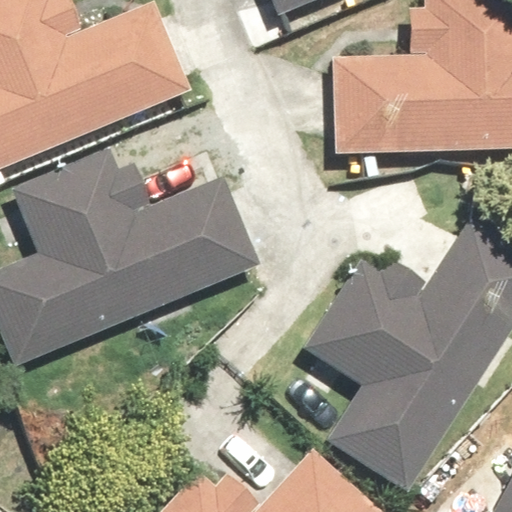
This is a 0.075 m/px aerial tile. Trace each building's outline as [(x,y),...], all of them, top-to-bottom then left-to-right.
[(0,0),(0,160),(181,86),(144,0),(135,0),(68,28),(56,0),(0,0)] [(262,0),(267,12),(296,0),(262,0)] [(321,52),(324,148),(511,141),(511,0),(415,0),(415,5),(399,5),(401,49),(321,52)] [(0,265),(0,346),(6,361),(247,259),(212,176),(144,205),(124,158),(108,165),(98,142),(1,182),(31,253),(0,265)] [(395,492),(511,304),(511,249),(457,216),(418,279),(382,257),(375,268),(354,255),(298,345),(355,380),(316,442),(395,492)] [(373,511),(375,511),(304,447),(253,502),(220,472),(208,485),(184,463),(139,511),(373,511)] [(423,511),(422,511),(421,511),(511,511),(511,463),(485,511),(423,511)]
